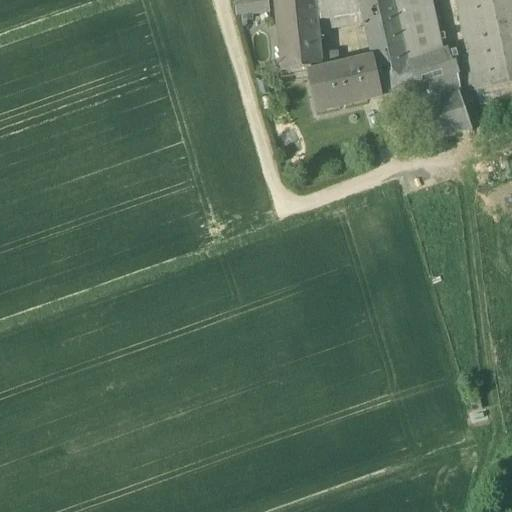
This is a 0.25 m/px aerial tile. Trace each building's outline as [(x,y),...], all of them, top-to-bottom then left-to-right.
[(235,0),(239,18),(272,11),(269,0),(235,0)] [(322,69),(318,24),(316,4),(339,0),(273,0),(281,73),(322,69)] [(407,66),(392,0),(339,0),(316,4),(318,24),(361,17),(371,62),(380,101),(382,101),(382,100),(414,93),(424,125),(394,135),(399,150),(404,155),(431,146),(471,132),(460,97),(459,96),(461,96),(457,78),(451,80),(443,54),(407,66)] [(430,0),(392,0),(407,66),(443,54),(430,0)] [(511,0),(455,0),(476,93),(511,85),(511,0)] [(371,62),(356,65),(366,105),(380,101),(371,62)] [(317,116),(366,105),(356,65),(309,76),(317,116)]
